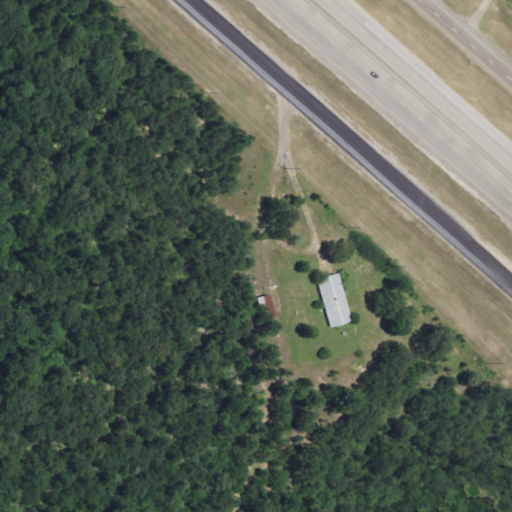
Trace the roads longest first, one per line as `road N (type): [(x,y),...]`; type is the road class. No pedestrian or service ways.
road 1 (tertiary): [(189,0),(511,280)]
road 2 (motorway): [(278,0),(511,203)]
road 3 (motorway): [(511,166),(323,0)]
road 4 (tertiary): [(511,83),(418,0)]
